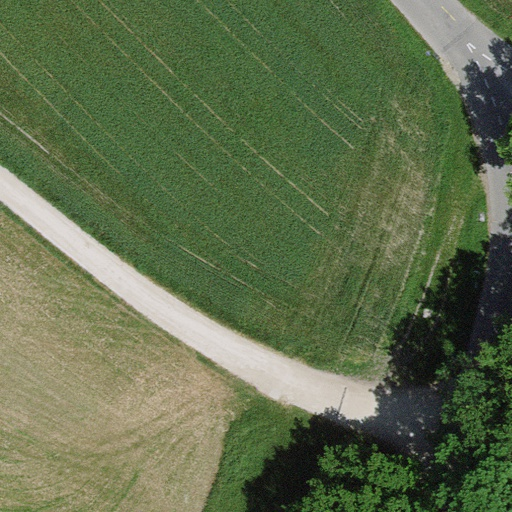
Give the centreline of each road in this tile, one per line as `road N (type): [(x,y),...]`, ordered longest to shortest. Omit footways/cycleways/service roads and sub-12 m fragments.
road 1 (track): [(0,184),(227,356),(343,404),(468,433)]
road 2 (unclassified): [(449,511),(511,224)]
